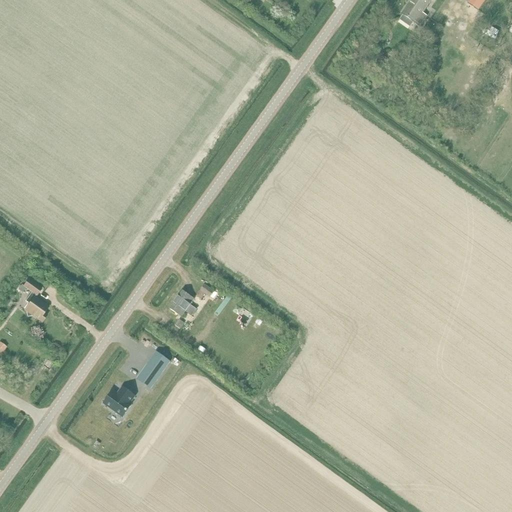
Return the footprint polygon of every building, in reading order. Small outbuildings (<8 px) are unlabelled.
[(404,14),(400,19),(410,26),(414,22),(420,26),(426,18),(421,14),(431,0),(411,0),(402,13),(404,14)] [(478,9),(484,0),(471,0),(470,3),(478,9)] [(28,280),(23,287),(25,288),(31,293),(25,302),(29,305),(24,311),(26,312),(27,318),(32,317),(41,323),(46,316),(44,314),(48,308),(34,298),(36,296),(41,290),(28,280)] [(205,285),(196,297),(201,301),(205,295),(210,299),(214,293),(205,285)] [(182,292),(169,310),(181,318),(185,312),(191,317),(196,310),(190,306),(194,300),(182,292)] [(179,320),(175,326),(180,330),(184,324),(179,320)] [(157,352),(137,380),(150,390),(170,362),(157,352)] [(119,396),(113,391),(103,404),(122,418),(132,405),(130,404),(135,397),(122,387),(122,388),(123,389),(119,396)]
